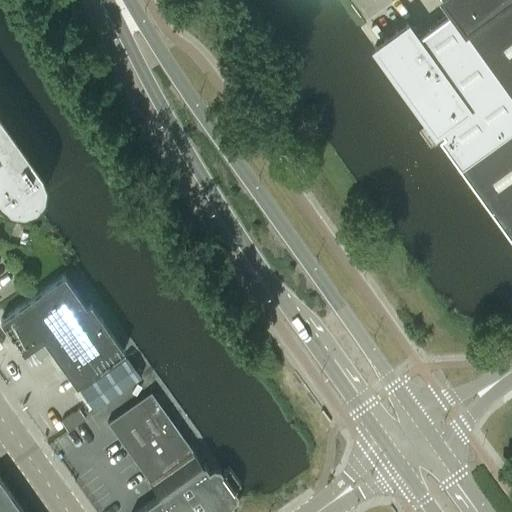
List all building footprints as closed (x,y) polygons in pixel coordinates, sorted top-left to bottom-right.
[(450,10),(511,95),(511,0),(442,0),(450,10)] [(440,139),(458,165),(511,125),(511,95),(450,10),(415,35),(406,22),(373,46),(437,135),(442,132),(445,136),(440,139)] [(0,201),(2,203),(6,206),(9,208),(14,209),(19,209),(23,209),(28,208),(33,205),(36,204),(39,200),(42,196),(44,191),(45,187),(45,182),(45,178),(44,174),(42,170),(0,110),(0,201)] [(511,125),(458,165),(511,239),(511,125)] [(63,274),(0,318),(0,320),(22,351),(42,337),(75,384),(123,350),(89,302),(85,305),(63,274)] [(126,355),(79,389),(93,409),(140,375),(126,355)] [(133,511),(229,511),(235,508),(231,501),(235,498),(236,492),(233,487),(239,483),(228,467),(222,471),(218,466),(212,465),(208,469),(203,462),(202,463),(150,390),(106,421),(158,494),(133,511)] [(77,407),(60,420),(67,429),(84,417),(77,407)] [(0,511),(24,511),(0,478),(0,511)]
